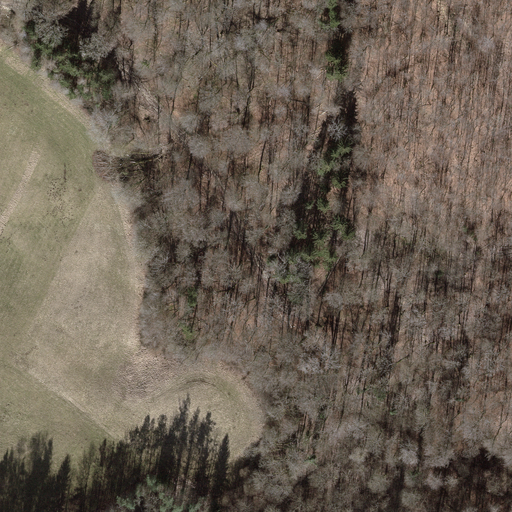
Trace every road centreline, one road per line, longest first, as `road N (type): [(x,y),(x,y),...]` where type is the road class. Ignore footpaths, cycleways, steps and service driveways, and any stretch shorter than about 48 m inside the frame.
road 1 (track): [(4,0),(89,30),(140,77),(240,210),(280,298),(305,308),(327,297),(347,246),(361,122),(375,86),(430,43),(452,1)]
road 2 (track): [(451,0),(511,113)]
